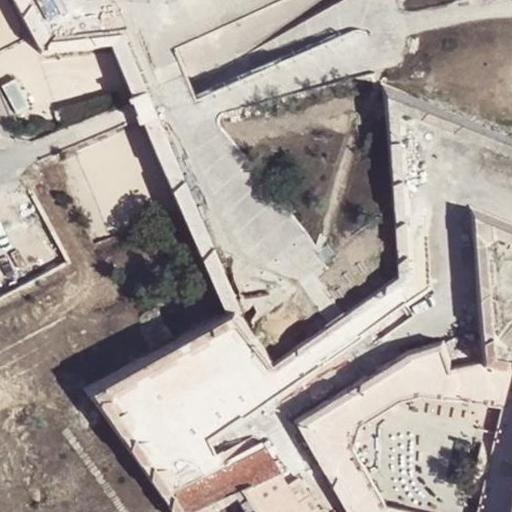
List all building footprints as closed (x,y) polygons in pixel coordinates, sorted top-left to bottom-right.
[(388,372),(402,394),(422,391),(497,404),(492,428),(489,444),(494,447),(496,454),(494,463),(493,467),(492,469),(489,473),(483,473),(478,492),(475,502),(472,511),(446,511),(385,499),(354,444),(360,420),(387,403),(375,378),(308,419),(361,511),(479,511),(487,483),(511,488),(511,483),(511,446),(496,443),(511,369),(487,364),(483,363),(446,369),(439,346),(410,353),(412,357),(388,372)] [(496,443),(511,446),(511,369),(496,443)] [(381,375),(375,378),(387,403),(394,399),(402,394),(388,372),(381,375)] [(259,441),(245,417),(213,439),(218,450),(222,449),(230,459),(259,441)] [(479,511),(505,511),(511,488),(487,483),(479,511)] [(472,511),(475,502),(465,501),(462,511),(472,511)]
